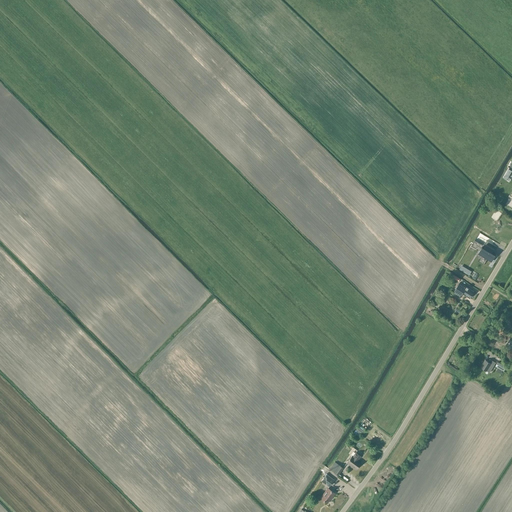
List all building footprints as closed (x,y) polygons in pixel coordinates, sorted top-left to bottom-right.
[(483,246),(479,253),(491,261),(496,254),(487,249),(490,244),(487,243),(485,247),(483,246)] [(460,283),(454,292),(461,296),(463,293),(470,298),(474,291),(460,283)] [(434,299),(434,298),(431,303),(432,303),(431,305),(438,309),(441,304),(440,300),(435,297),(434,299)] [(486,359),(481,367),(490,372),(495,363),(490,360),(489,362),(486,359)] [(498,362),(495,366),(503,371),(506,367),(498,362)] [(357,436),(365,430),(360,424),(352,430),(357,436)] [(356,469),(361,463),(358,460),(360,456),(356,453),(353,457),(352,456),(347,463),(356,469)] [(336,463),(331,470),(338,475),(343,468),(336,463)] [(326,474),(321,481),(329,487),(334,480),(326,474)] [(327,503),(331,497),(334,493),(328,488),(320,498),(327,503)]
